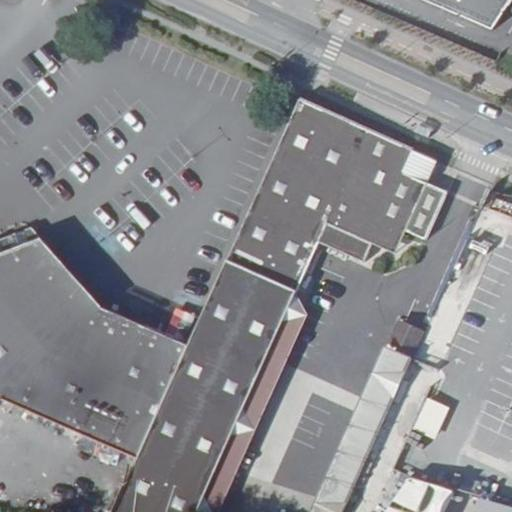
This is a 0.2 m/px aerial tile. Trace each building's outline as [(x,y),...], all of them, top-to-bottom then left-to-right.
[(511,0),(421,0),(500,34),(511,15),(511,0)] [(430,183),(440,161),(301,98),(191,343),(141,455),(114,511),(198,511),(301,288),(323,239),(368,258),(377,240),(385,244),(388,235),(398,231),(406,235),(408,230),(429,239),(451,193),(430,183)] [(0,257),(43,241),(33,231),(0,240),(0,257)] [(399,250),(406,235),(398,231),(388,235),(385,244),(399,250)] [(141,455),(191,343),(107,305),(43,241),(0,257),(0,402),(9,395),(141,455)] [(220,511),(312,311),(301,288),(198,511),(220,511)] [(380,511),(443,511),(451,494),(398,472),(380,511)]
